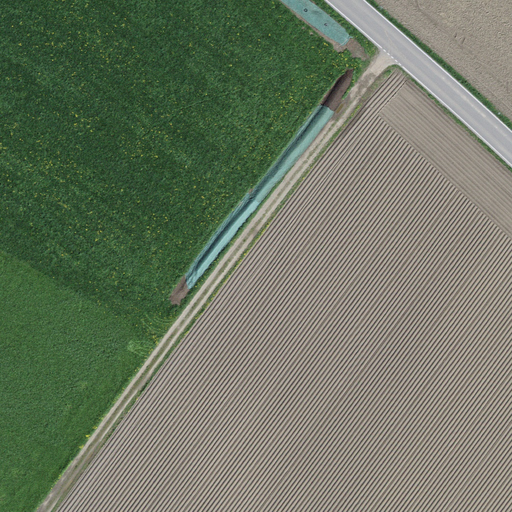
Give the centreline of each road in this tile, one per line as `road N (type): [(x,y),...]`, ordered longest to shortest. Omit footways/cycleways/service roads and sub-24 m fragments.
road 1 (track): [(49,511),(368,83),(401,54)]
road 2 (tertiary): [(338,0),(511,150)]
